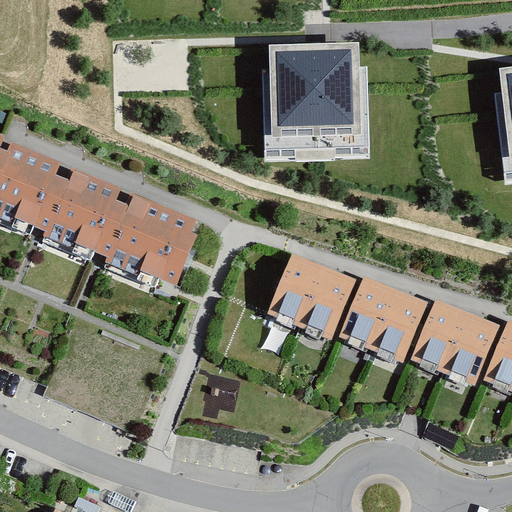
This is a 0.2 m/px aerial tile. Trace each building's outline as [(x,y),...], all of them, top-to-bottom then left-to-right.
[(264,72),(266,161),(370,159),(368,70),(360,70),(359,46),(270,48),(271,72),(264,72)] [(496,99),(507,182),(511,181),(511,69),(500,71),(504,98),(496,99)] [(210,231),(0,141),(0,223),(180,300),(210,231)] [(353,282),(294,258),(272,312),(331,336),(353,282)] [(424,305),(365,281),(343,335),(402,359),(424,305)] [(496,328),(437,304),(415,358),(474,382),(496,328)] [(511,324),(510,324),(488,378),(511,388),(511,324)]
